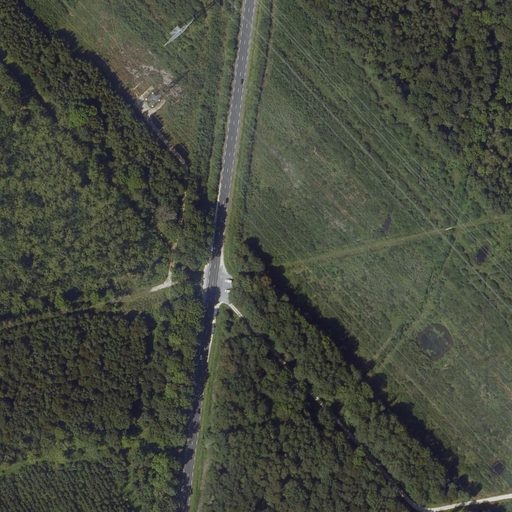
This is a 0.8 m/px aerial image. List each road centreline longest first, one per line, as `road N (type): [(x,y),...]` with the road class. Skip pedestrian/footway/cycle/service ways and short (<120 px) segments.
road 1 (primary): [(250,0),(183,511)]
road 2 (track): [(220,295),(424,511)]
road 3 (track): [(511,217),(222,275)]
road 4 (track): [(0,54),(176,248)]
road 5 (track): [(204,281),(0,323)]
